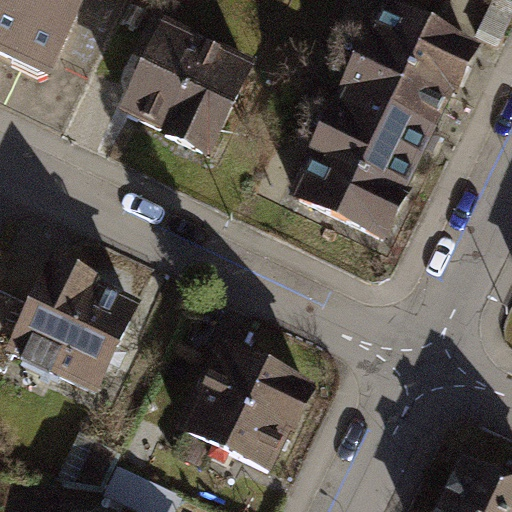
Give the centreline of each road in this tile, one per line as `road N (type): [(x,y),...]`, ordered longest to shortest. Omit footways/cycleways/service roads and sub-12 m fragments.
road 1 (residential): [(0,160),(427,367)]
road 2 (residential): [(427,367),(511,190)]
road 3 (residential): [(358,511),(427,367)]
